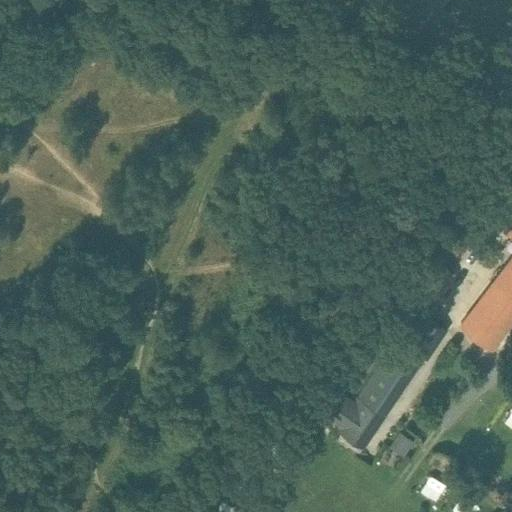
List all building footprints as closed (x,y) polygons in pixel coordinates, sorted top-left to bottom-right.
[(511,218),(503,231),(511,237),(511,250),(511,251),(459,322),(492,347),(511,320),(511,218)] [(408,296),(430,311),(456,272),(433,258),(408,296)] [(424,357),(427,360),(447,329),(426,315),(408,342),(398,338),(354,403),(338,392),(324,413),(339,424),(336,429),(363,447),(424,357)] [(405,455),(415,440),(402,431),(392,446),(405,455)] [(422,493),(440,498),(446,479),(427,474),(422,493)]
